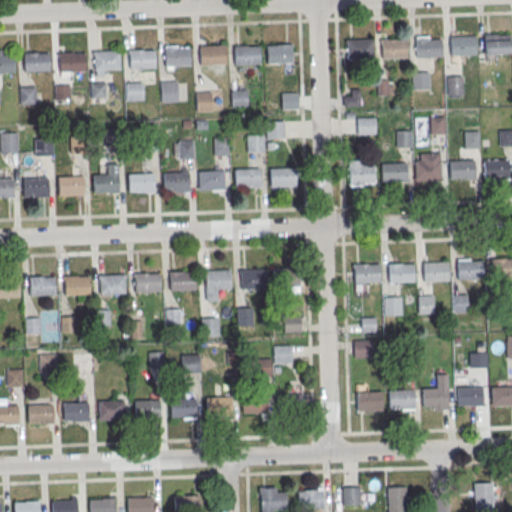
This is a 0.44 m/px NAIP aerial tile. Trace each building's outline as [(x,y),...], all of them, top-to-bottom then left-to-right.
[(483,34),(509,33),(510,53),(484,53),(483,34)] [(449,35),(475,34),(475,54),(449,55),(449,35)] [(380,38),(406,37),(407,57),(381,58),(380,38)] [(414,37),(440,37),(440,56),(414,57),(414,37)] [(345,59),(373,59),(373,38),(345,38),(345,59)] [(265,44),(292,43),(292,63),(266,64),(265,44)] [(198,45),(224,44),(224,64),(198,64),(198,45)] [(233,44),(259,44),(260,63),(234,64),(233,44)] [(163,46),(189,45),(189,64),(163,65),(163,46)] [(128,49),(154,48),(154,68),(128,68),(128,49)] [(93,50),(119,49),(119,69),(93,70),(93,50)] [(23,52),(49,51),(49,71),(23,71),(23,52)] [(57,51),(84,51),(84,70),(58,71),(57,51)] [(0,53),(14,53),(15,72),(0,72),(0,53)] [(411,72),(427,71),(427,88),(411,89),(411,72)] [(446,76),(462,76),(463,93),(446,94),(446,76)] [(159,81),(176,80),(177,101),(160,101),(159,81)] [(389,95),(389,80),(376,80),(376,95),(389,95)] [(89,82),(104,82),(105,97),(90,97),(89,82)] [(125,83),(142,82),(142,99),(126,100),(125,83)] [(54,84),(69,84),(69,98),(54,99),(54,84)] [(19,86),(34,86),(35,103),(19,104),(19,86)] [(230,90),(245,89),(246,106),(231,107),(230,90)] [(344,105),(358,105),(358,90),(351,90),(351,97),(344,97),(344,105)] [(194,92),(210,91),(211,108),(195,109),(194,92)] [(296,92),(279,92),(279,109),(296,109),(296,92)] [(429,116),(443,116),(444,133),(429,133),(429,116)] [(375,133),(375,117),(356,117),(356,133),(375,133)] [(283,121),(265,121),(265,137),(283,137),(283,121)] [(395,130),(409,130),(409,145),(395,146),(395,130)] [(498,130),(511,130),(511,145),(498,145),(498,130)] [(464,131),(478,131),(478,146),(464,146),(464,131)] [(0,132),(15,132),(16,150),(0,150),(0,132)] [(245,134),(260,133),(261,151),(246,152),(245,134)] [(212,137),(227,136),(228,154),(213,155),(212,137)] [(33,138),(51,137),(52,155),(34,155),(33,138)] [(177,140),(192,140),(193,157),(178,158),(177,140)] [(483,161),(509,160),(509,179),(483,180),(483,161)] [(414,162),(440,161),(441,181),(415,182),(414,162)] [(448,161),(474,161),(475,180),(449,181),(448,161)] [(381,164),(407,163),(407,183),(381,184),(381,164)] [(348,166),(374,165),(374,185),(348,186),(348,166)] [(233,168),(259,167),(260,187),(234,187),(233,168)] [(268,168),(294,167),(295,187),(269,187),(268,168)] [(197,170),(223,169),(224,189),(197,190),(197,170)] [(162,172),(188,171),(188,191),(162,191),(162,172)] [(127,172),(127,190),(152,190),(152,172),(127,172)] [(92,174),(118,173),(118,193),(92,193),(92,174)] [(56,175),(82,174),(83,194),(57,195),(56,175)] [(22,177),(48,176),(48,195),(22,196),(22,177)] [(0,177),(13,177),(13,196),(0,196),(0,177)] [(0,212),(13,212),(13,229),(0,229),(0,212)] [(511,277),(511,257),(493,257),(493,277),(511,277)] [(455,260),(482,259),(482,278),(456,278),(455,260)] [(421,262),(447,261),(448,280),(421,280),(421,262)] [(387,263),(413,262),(414,281),(387,282),(387,263)] [(353,263),(353,282),(379,282),(379,263),(353,263)] [(300,288),(300,267),(274,267),(274,288),(300,288)] [(239,268),(265,268),(266,287),(240,288),(239,268)] [(204,270),(230,269),(230,289),(204,289),(204,270)] [(168,271),(194,270),(195,290),(169,290),(168,271)] [(133,272),(159,271),(160,291),(134,291),(133,272)] [(98,274),(124,273),(125,293),(98,294),(98,274)] [(63,275),(89,274),(89,293),(63,294),(63,275)] [(28,275),(54,275),(54,294),(28,295),(28,275)] [(0,276),(18,276),(19,296),(0,296),(0,276)] [(452,296),(467,295),(468,313),(452,313),(452,296)] [(383,296),(383,314),(401,314),(401,296),(383,296)] [(417,298),(432,297),(433,314),(418,315),(417,298)] [(236,308),(252,308),(252,325),(236,325),(236,308)] [(94,310),(110,310),(111,327),(94,327),(94,310)] [(60,316),(77,316),(77,333),(61,333),(60,316)] [(360,331),(375,331),(375,316),(360,316),(360,331)] [(23,318),(40,317),(40,334),(24,335),(23,318)] [(283,317),(300,317),(300,334),(284,334),(283,317)] [(201,319),(217,319),(217,336),(201,336),(201,319)] [(372,340),(353,340),(353,357),(372,357),(372,340)] [(273,346),(290,346),(290,363),(274,364),(273,346)] [(161,351),(148,351),(147,367),(161,368),(161,351)] [(487,351),(468,351),(468,367),(487,367),(487,351)] [(39,356),(55,355),(55,373),(39,373),(39,356)] [(73,355),(90,355),(90,372),(74,372),(73,355)] [(182,356),(198,356),(198,373),(182,373),(182,356)] [(254,359),(270,359),(270,376),(254,376),(254,359)] [(6,370),(22,370),(22,387),(6,387),(6,370)] [(455,387),(482,386),(482,405),(456,406),(455,387)] [(490,387),(511,386),(511,405),(491,405),(490,387)] [(421,388),(447,387),(447,406),(421,406),(421,388)] [(388,390),(414,389),(415,408),(388,408),(388,390)] [(355,391),(382,391),(382,409),(356,410),(355,391)] [(242,396),(267,395),(267,414),(243,415),(242,396)] [(277,395),(301,395),(302,413),(277,414),(277,395)] [(206,398),(231,398),(231,416),(207,417),(206,398)] [(170,400),(195,399),(196,418),(171,418),(170,400)] [(134,401),(159,401),(159,419),(135,420),(134,401)] [(98,402),(123,402),(124,420),(99,421),(98,402)] [(62,404),(87,403),(88,422),(63,423),(62,404)] [(27,406),(52,405),(53,424),(28,425),(27,406)] [(0,406),(17,406),(18,425),(0,425),(0,406)] [(473,511),(473,484),(491,483),(491,511),(473,511)] [(386,511),(386,488),(404,487),(404,511),(386,511)] [(284,509),(284,488),(259,488),(258,511),(276,511),(276,509),(284,509)] [(341,488),(359,488),(359,505),(342,506),(341,488)] [(323,489),(296,489),(296,508),(323,508),(323,489)] [(199,511),(199,495),(172,495),(172,511),(199,511)] [(126,511),(126,496),(152,496),(152,511),(126,511)] [(88,511),(88,498),(114,497),(114,511),(88,511)] [(50,511),(50,499),(76,498),(76,511),(50,511)] [(12,511),(12,501),(39,500),(39,511),(12,511)]
